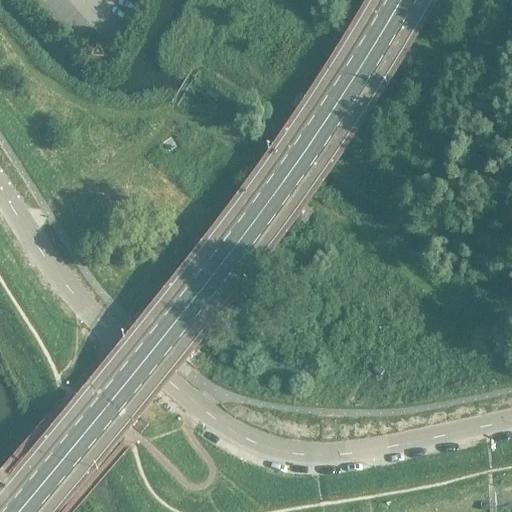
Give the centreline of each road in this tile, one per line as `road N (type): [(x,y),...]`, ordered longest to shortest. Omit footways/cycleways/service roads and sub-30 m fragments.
road 1 (secondary): [(23,511),(236,250),(402,0)]
road 2 (unclassified): [(511,422),(359,454),(261,450),(179,401),(100,331),(0,184)]
